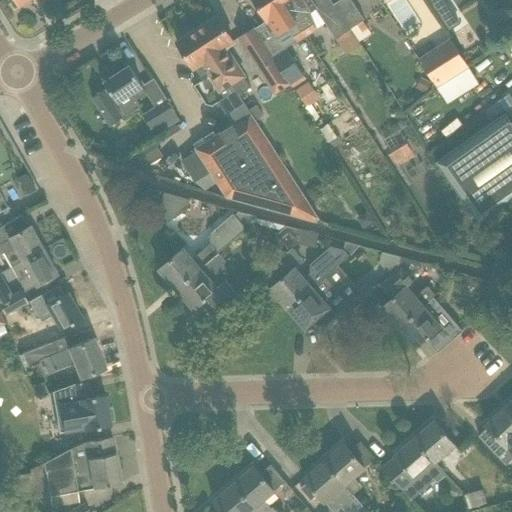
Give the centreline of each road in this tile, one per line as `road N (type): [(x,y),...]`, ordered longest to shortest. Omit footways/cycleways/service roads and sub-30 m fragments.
road 1 (residential): [(145,396),(101,231),(15,73)]
road 2 (residential): [(145,396),(474,390)]
road 3 (residential): [(15,73),(142,0)]
